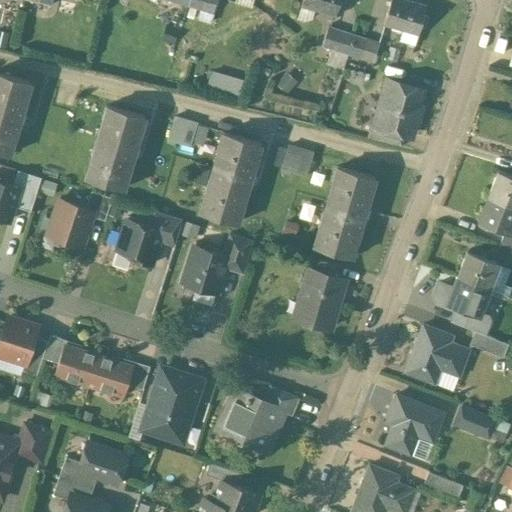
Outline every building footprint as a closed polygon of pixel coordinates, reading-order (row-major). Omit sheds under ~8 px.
[(128,0),(126,12),(151,19),(155,6),(134,0),(128,0)] [(217,0),(190,0),(189,5),(214,12),(217,0)] [(340,0),(302,0),(301,5),(336,16),(340,0)] [(426,5),(412,0),(390,0),(383,23),(417,34),(426,5)] [(341,31),(328,26),(322,46),(335,51),(341,31)] [(354,35),(341,31),(335,51),(348,55),(354,35)] [(367,39),(354,35),(348,55),(361,59),(367,39)] [(367,39),(361,59),(373,62),(379,43),(367,39)] [(239,93),(243,79),(211,70),(207,84),(239,93)] [(32,83),(0,72),(0,151),(10,155),(19,124),(21,125),(25,113),(23,112),(32,83)] [(422,89),(387,79),(381,102),(385,111),(382,123),(381,126),(405,134),(410,135),(415,120),(417,121),(420,110),(420,109),(416,108),(422,89)] [(147,117),(109,105),(86,177),(124,189),(134,158),(135,158),(139,147),(138,146),(147,117)] [(198,123),(175,116),(168,138),(191,145),(198,123)] [(405,134),(381,126),(382,123),(375,121),(370,124),(367,137),(401,146),(405,134)] [(224,132),(200,211),(237,222),(249,185),(251,186),(255,174),(252,173),(261,143),(224,132)] [(270,145),(267,163),(282,166),(285,147),(270,145)] [(313,152),(288,145),(282,168),(307,175),(313,152)] [(338,167),(314,245),(352,256),(363,220),(364,220),(368,208),(366,208),(375,178),(338,167)] [(41,177),(18,169),(13,185),(19,188),(14,205),(30,211),(41,177)] [(511,176),(498,171),(488,196),(511,205),(511,176)] [(13,185),(0,181),(0,217),(9,220),(14,205),(19,188),(13,185)] [(112,197),(91,191),(85,207),(94,210),(92,216),(105,220),(112,197)] [(511,230),(511,205),(488,196),(479,221),(511,233),(511,230)] [(85,207),(59,198),(47,233),(82,245),(92,216),(94,210),(85,207)] [(182,218),(154,210),(149,226),(162,230),(159,238),(174,243),(182,218)] [(149,226),(127,218),(117,249),(132,254),(130,258),(151,264),(159,238),(162,230),(149,226)] [(254,240),(231,233),(224,254),(229,256),(226,267),(243,272),(254,240)] [(511,237),(503,234),(499,245),(511,249),(511,237)] [(224,254),(195,245),(184,281),(216,291),(221,276),(223,275),(226,267),(229,256),(224,254)] [(499,263),(467,251),(458,276),(489,288),(499,263)] [(336,264),(310,256),(306,270),(309,271),(310,268),(333,275),(336,264)] [(333,275),(310,268),(309,271),(302,297),(300,296),(300,298),(307,301),(302,317),(295,315),(294,317),(331,328),(345,279),(333,275)] [(458,276),(457,276),(453,287),(440,282),(434,297),(436,302),(447,306),(451,305),(456,311),(458,306),(480,314),(481,312),(490,289),(489,288),(458,276)] [(480,314),(458,306),(456,311),(452,321),(475,330),(485,334),(490,321),(488,315),(481,312),(480,314)] [(38,327),(7,317),(0,339),(0,354),(25,362),(26,363),(35,336),(38,327)] [(454,335),(426,324),(407,371),(436,382),(442,367),(459,373),(469,347),(452,341),(454,335)] [(485,334),(475,330),(470,344),(503,357),(508,344),(485,334)] [(67,340),(50,335),(48,341),(43,358),(58,362),(64,343),(65,344),(67,340)] [(48,341),(35,336),(26,363),(25,362),(22,370),(37,375),(43,358),(48,341)] [(65,344),(64,343),(58,362),(54,374),(88,385),(99,354),(65,344)] [(132,365),(99,354),(88,385),(123,396),(127,384),(134,365),(132,365)] [(150,366),(133,361),(132,365),(134,365),(127,384),(143,389),(150,366)] [(144,426),(143,428),(181,440),(200,379),(162,367),(144,426)] [(296,396),(272,386),(266,400),(279,406),(279,407),(289,412),(296,396)] [(266,400),(236,387),(230,401),(233,402),(220,433),(221,433),(223,429),(238,436),(267,449),(280,418),(275,416),(279,407),(279,406),(266,400)] [(443,411),(399,393),(388,421),(394,424),(386,443),(411,453),(419,433),(432,439),(443,411)] [(495,418),(462,404),(454,423),(488,436),(495,418)] [(51,430),(25,422),(19,441),(20,442),(17,453),(41,461),(51,430)] [(144,426),(133,422),(129,436),(140,439),(143,428),(144,426)] [(0,497),(2,498),(17,453),(20,442),(19,441),(0,435),(0,497)] [(127,454),(88,441),(81,462),(78,469),(97,476),(117,482),(127,454)] [(75,459),(66,456),(59,475),(93,487),(97,476),(78,469),(81,462),(75,459)] [(416,480),(372,462),(353,510),(358,511),(384,511),(387,506),(402,511),(405,511),(415,487),(414,486),(416,480)] [(219,466),(211,463),(207,474),(215,476),(219,466)] [(462,485),(430,472),(426,484),(457,497),(462,485)] [(93,487),(59,475),(53,494),(68,499),(71,492),(90,498),(93,487)] [(252,511),(260,493),(221,479),(213,500),(213,501),(242,511),(252,511)] [(90,498),(71,492),(68,499),(63,511),(106,511),(109,505),(90,498)] [(242,511),(213,501),(213,500),(204,497),(198,511),(241,511),(242,511)]
